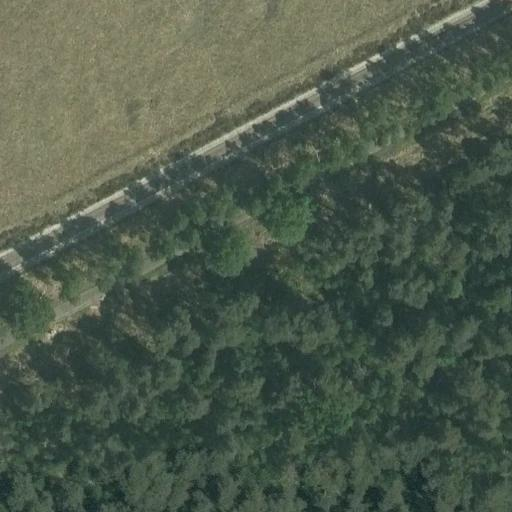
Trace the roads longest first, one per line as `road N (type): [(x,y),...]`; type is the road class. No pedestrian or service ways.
road 1 (unclassified): [(0,345),(511,72)]
road 2 (track): [(0,267),(508,0)]
